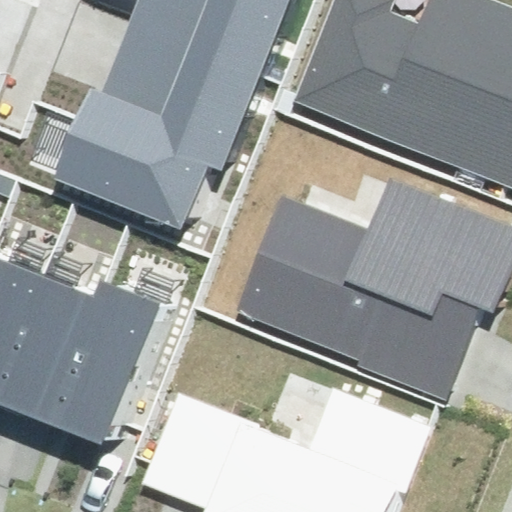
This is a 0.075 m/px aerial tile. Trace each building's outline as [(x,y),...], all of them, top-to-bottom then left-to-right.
[(139,0),(127,33),(256,84),(288,0),(139,0)] [(341,0),(304,94),(511,176),(511,0),(433,0),(427,16),(398,5),(400,0),(341,0)] [(217,174),(256,84),(127,33),(104,96),(89,91),(56,174),(185,225),(207,170),(217,174)] [(289,178),(237,314),(450,396),(491,289),(506,295),(511,279),(511,214),(396,170),(379,212),(289,178)] [(0,239),(0,381),(7,384),(56,262),(0,239)] [(56,262),(7,384),(67,408),(117,286),(56,262)] [(117,286),(67,408),(128,432),(183,295),(123,271),(117,286)] [(191,379),(146,491),(199,511),(417,511),(449,433),(340,391),(324,431),(191,379)]
